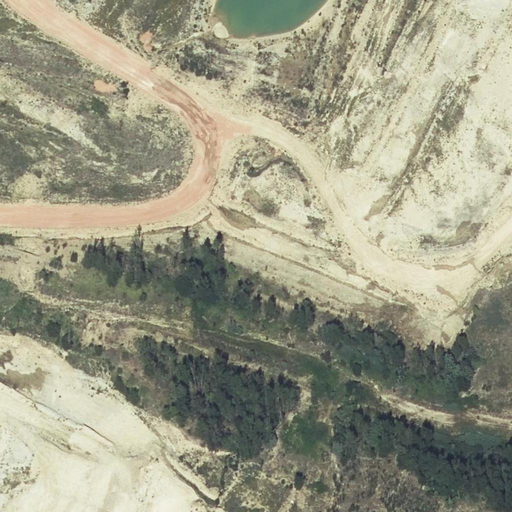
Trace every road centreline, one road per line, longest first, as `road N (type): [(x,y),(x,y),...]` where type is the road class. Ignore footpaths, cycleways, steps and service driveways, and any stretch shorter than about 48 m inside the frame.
road 1 (track): [(511,393),(463,410),(419,410),(192,327),(32,301),(0,286)]
road 2 (track): [(511,199),(472,237),(431,246),(344,230),(320,208),(306,178),(309,147),(395,0)]
road 3 (track): [(0,437),(155,490),(162,511)]
